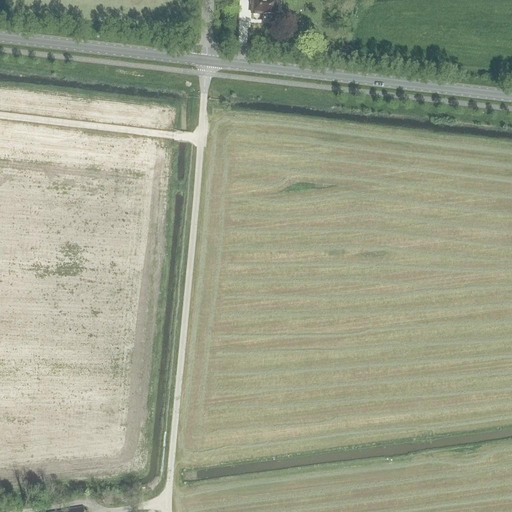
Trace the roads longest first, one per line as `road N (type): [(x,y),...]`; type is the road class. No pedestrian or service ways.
road 1 (secondary): [(511,95),(205,60)]
road 2 (secondary): [(205,60),(0,37)]
road 3 (track): [(201,138),(0,115)]
